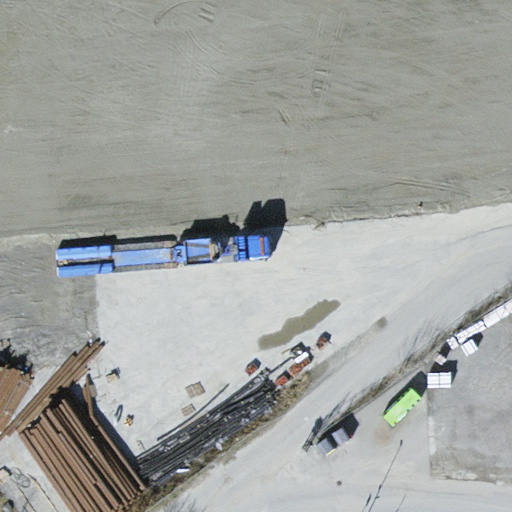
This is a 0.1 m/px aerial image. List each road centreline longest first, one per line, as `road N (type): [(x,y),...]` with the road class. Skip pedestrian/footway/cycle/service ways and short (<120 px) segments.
road 1 (motorway): [(0,121),(511,83)]
road 2 (unclassified): [(511,253),(220,485)]
road 3 (residential): [(220,485),(511,503)]
